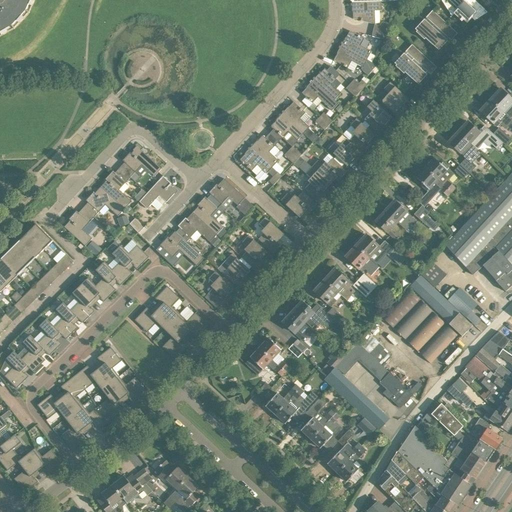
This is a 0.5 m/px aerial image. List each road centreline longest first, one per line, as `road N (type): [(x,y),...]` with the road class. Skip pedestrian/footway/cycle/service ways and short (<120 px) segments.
road 1 (residential): [(229,329),(168,272),(145,277),(29,397),(79,469)]
road 2 (residential): [(309,240),(511,24)]
road 3 (residential): [(354,511),(409,424),(511,309)]
road 4 (residential): [(43,220),(133,128),(196,183)]
road 5 (residential): [(218,161),(329,40),(335,0)]
road 6 (residential): [(309,240),(218,161)]
